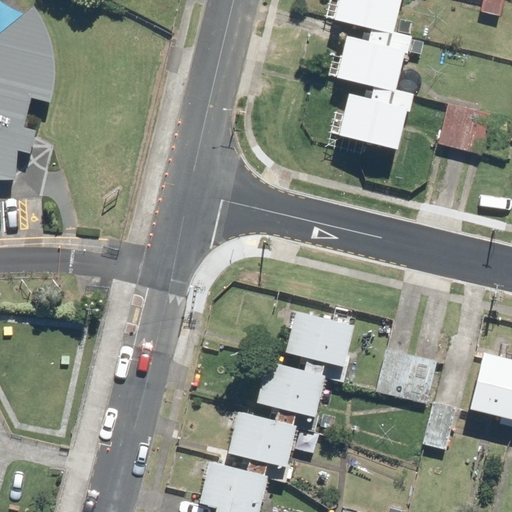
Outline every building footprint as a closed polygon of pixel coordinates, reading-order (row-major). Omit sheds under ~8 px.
[(406,50),(412,30),(389,24),(395,0),(333,0),(330,17),(367,26),(364,40),(343,34),(333,75),(367,84),(364,98),(344,93),(334,135),(392,149),(402,108),(408,109),(414,88),(392,82),(401,49),(406,50)] [(502,0),(482,0),(480,12),(499,16),(502,0)] [(0,175),(15,176),(16,148),(30,94),(49,98),(50,86),(52,75),(53,64),(50,57),(43,31),(30,12),(0,36),(0,175)] [(486,117),(443,107),(434,146),(476,156),(486,117)] [(284,352),(306,357),(303,371),(265,362),(256,401),(313,415),(323,376),(320,375),(324,361),(342,366),(352,326),(294,312),(284,352)] [(431,362),(382,350),(371,392),(421,404),(431,362)] [(511,365),(480,358),(466,413),(511,423),(511,365)] [(452,409),(429,403),(418,444),(441,450),(452,409)] [(296,424),(238,412),(229,453),(287,466),(296,424)] [(260,511),(269,475),(212,463),(203,504),(218,507),(216,511),(260,511)] [(403,511),(404,506),(384,502),(382,511),(403,511)]
